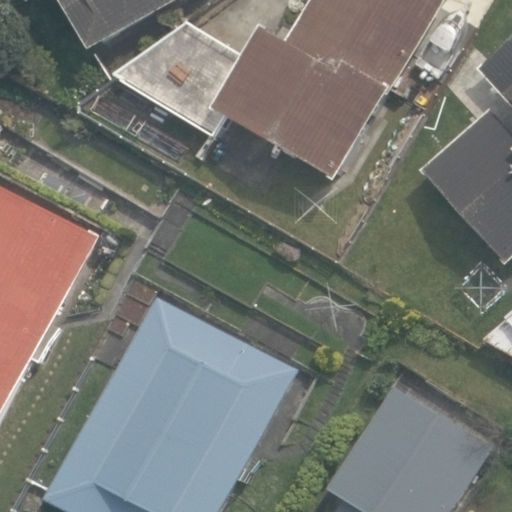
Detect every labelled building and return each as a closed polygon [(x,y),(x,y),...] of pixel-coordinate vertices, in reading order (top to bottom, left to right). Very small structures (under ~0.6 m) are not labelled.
[(69,0),(102,55),(196,0),(69,0)] [(235,117),(350,185),(459,0),(322,0),(296,44),(274,31),(256,61),(196,26),(125,79),(223,137),(235,117)] [(431,172),(511,262),(511,48),(486,72),(511,100),(511,119),(509,122),(499,111),(431,172)] [(0,444),(106,237),(0,182),(0,444)] [(59,505),(73,511),(235,511),(307,371),(164,298),(59,505)] [(511,321),(496,336),(511,344),(511,321)] [(344,511),(463,511),(501,448),(400,387),(337,492),(351,501),(344,511)]
